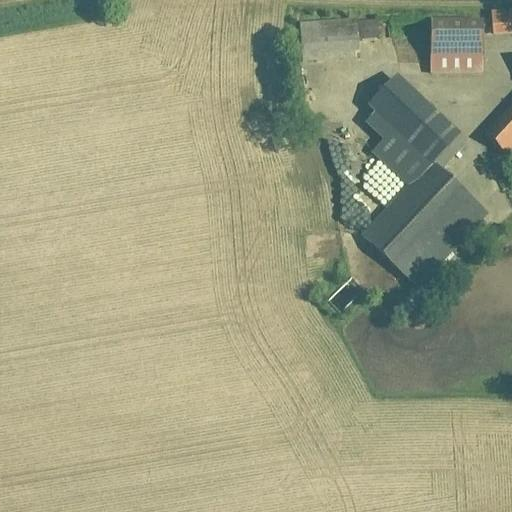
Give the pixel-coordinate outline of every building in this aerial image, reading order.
[(511,11),(490,12),(491,40),(511,39),(511,11)] [(294,28),(297,67),(352,62),(349,24),(294,28)] [(428,31),(430,77),(480,74),(477,29),(428,31)] [(391,78),(361,110),(424,168),(454,136),(391,78)] [(511,104),(480,138),(502,159),(511,149),(511,104)] [(364,244),(414,292),(483,220),(432,172),(364,244)]
